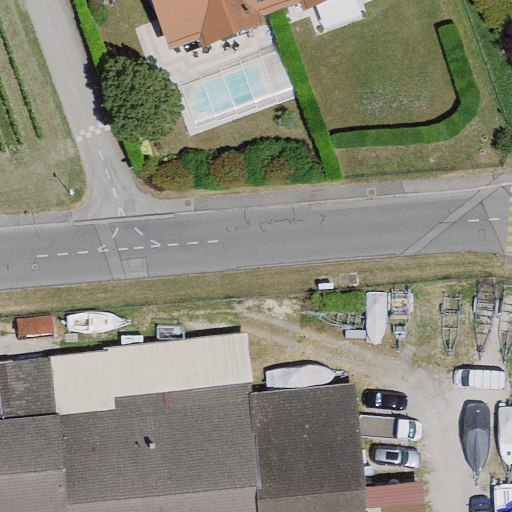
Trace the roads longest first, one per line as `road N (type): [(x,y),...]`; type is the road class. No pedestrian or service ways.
road 1 (unclassified): [(140,245),(511,217)]
road 2 (residential): [(51,0),(140,245)]
road 3 (unclassified): [(0,258),(140,245)]
